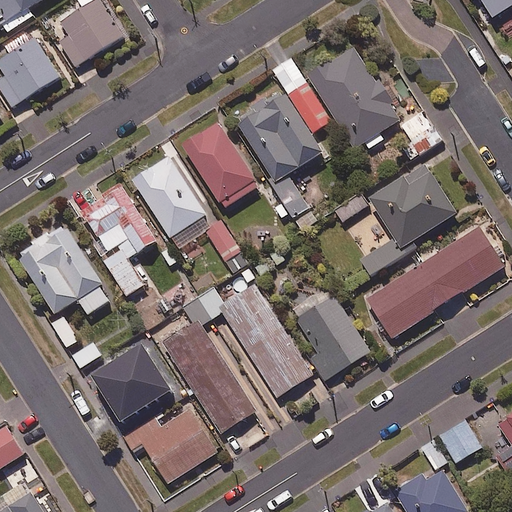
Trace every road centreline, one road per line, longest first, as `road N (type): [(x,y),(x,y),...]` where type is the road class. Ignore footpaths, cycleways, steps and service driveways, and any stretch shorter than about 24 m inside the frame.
road 1 (residential): [(234,511),(511,336)]
road 2 (residential): [(0,190),(200,61)]
road 3 (residential): [(118,511),(0,325)]
road 4 (residential): [(511,163),(454,54),(396,0)]
